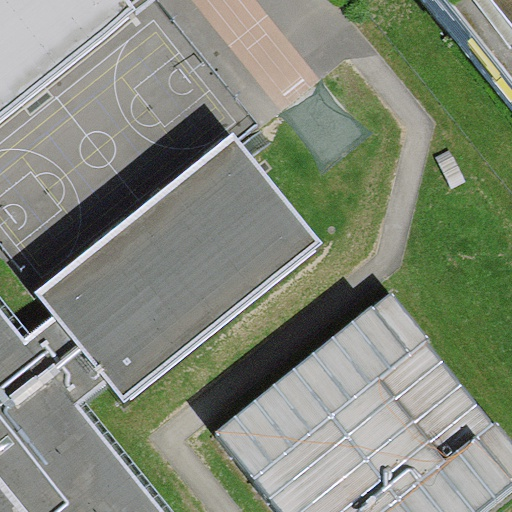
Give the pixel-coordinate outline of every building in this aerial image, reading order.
[(0,0),(0,120),(130,16),(117,0),(0,0)] [(511,0),(445,0),(511,84),(511,0)] [(57,322),(25,346),(78,410),(109,385),(125,404),(317,249),(235,146),(41,302),(57,322)] [(511,429),(398,286),(223,423),(293,511),(482,511),(511,489),(511,429)] [(0,492),(15,511),(159,511),(78,410),(25,346),(0,314),(0,492)] [(15,511),(0,492),(0,511),(15,511)]
